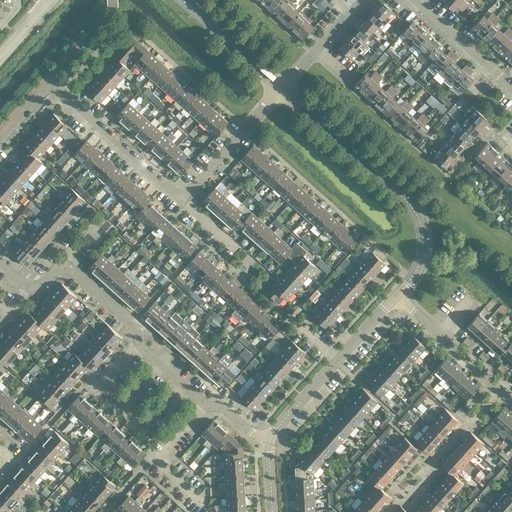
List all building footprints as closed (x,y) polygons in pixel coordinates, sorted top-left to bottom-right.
[(268,0),(264,5),(271,12),(282,0),(281,0),(268,0)] [(286,4),(282,0),(271,12),(279,19),(293,4),(289,0),(286,4)] [(315,0),(313,3),(319,8),(322,12),(327,6),(330,9),(335,4),(331,1),(329,3),(325,0),(315,0)] [(466,8),(457,0),(441,0),(452,10),(456,5),(463,12),(466,8)] [(395,14),(384,4),(380,8),(374,2),(370,6),(387,22),(395,14)] [(293,4),(279,19),(287,26),(297,14),(293,10),(296,7),(293,4)] [(387,22),(370,6),(367,10),(374,15),(370,20),(380,29),(387,22)] [(482,17),(472,28),(480,35),(496,17),(493,13),(487,20),(482,17)] [(302,18),(297,14),(287,26),(295,33),(308,17),(305,14),(302,18)] [(308,17),(295,33),(303,40),(313,28),(309,24),(312,21),(308,17)] [(496,17),(480,35),(488,42),(498,31),(494,27),(500,20),(496,17)] [(380,29),(370,20),(366,24),(360,18),(356,22),(374,37),(380,29)] [(421,28),(413,20),(403,32),(407,36),(401,43),(405,46),(421,28)] [(407,24),(403,21),(398,28),(401,31),(407,24)] [(374,37),(356,22),(353,25),(359,31),(356,35),(367,45),(374,37)] [(421,28),(405,46),(408,49),(415,42),(419,46),(429,35),(421,28)] [(498,31),(488,42),(495,49),(511,31),(508,28),(502,34),(498,31)] [(511,30),(511,31),(495,49),(503,56),(511,46),(511,43),(509,41),(511,37),(511,30)] [(367,45),(356,35),(352,39),(346,34),(343,37),(360,52),(367,45)] [(437,41),(429,35),(419,46),(423,50),(417,57),(420,60),(437,41)] [(360,52),(343,37),(339,41),(345,47),(342,51),(352,60),(360,52)] [(143,71),(155,57),(134,38),(128,44),(134,50),(141,56),(134,63),(143,71)] [(445,48),(437,41),(420,60),(424,63),(430,56),(434,60),(440,53),(445,48)] [(122,63),(134,50),(128,44),(109,66),(122,78),(130,70),(122,63)] [(511,46),(503,56),(511,63),(511,61),(511,46)] [(445,57),(440,53),(434,60),(431,64),(438,71),(454,54),(450,51),(445,57)] [(454,54),(438,71),(446,78),(456,67),(452,63),(457,57),(454,54)] [(155,57),(143,71),(151,78),(163,65),(155,57)] [(163,65),(151,78),(159,85),(171,72),(163,65)] [(460,71),(456,67),(446,78),(454,85),(469,68),(466,65),(460,71)] [(122,78),(109,66),(101,74),(115,87),(122,78)] [(469,68),(454,85),(462,92),(472,81),(467,77),(473,71),(469,68)] [(357,79),(362,73),(357,69),(352,74),(357,79)] [(171,72),(159,85),(167,93),(179,79),(171,72)] [(367,72),(354,86),(362,93),(379,75),(375,72),(371,76),(367,72)] [(115,87),(101,74),(94,82),(108,95),(115,87)] [(379,75),(362,93),(370,100),(380,89),(376,85),(382,78),(379,75)] [(179,79),(167,93),(175,100),(187,86),(179,79)] [(108,95),(94,82),(86,91),(100,103),(108,95)] [(163,109),(167,104),(145,85),(141,90),(163,109)] [(187,86),(175,100),(183,107),(195,93),(187,86)] [(380,89),(370,100),(378,107),(394,89),(391,86),(385,92),(380,89)] [(394,89),(378,107),(386,114),(396,103),(392,99),(398,92),(394,89)] [(195,93),(183,107),(191,114),(203,101),(195,93)] [(447,95),(442,98),(445,105),(450,103),(447,95)] [(396,103),(386,114),(393,121),(410,103),(406,100),(400,107),(396,103)] [(203,101),(191,114),(199,122),(212,108),(203,101)] [(128,103),(116,117),(124,124),(141,106),(139,103),(134,108),(128,103)] [(410,103),(393,121),(401,128),(411,117),(407,113),(414,106),(410,103)] [(141,106),(124,124),(132,132),(145,118),(139,113),(144,108),(141,106)] [(212,108),(199,122),(207,129),(220,115),(212,108)] [(475,110),(468,118),(485,133),(489,129),(482,124),(486,120),(475,110)] [(67,126),(53,114),(46,122),(59,135),(67,126)] [(411,117),(401,128),(409,135),(425,117),(422,114),(416,121),(411,117)] [(220,115),(207,129),(216,136),(228,123),(220,115)] [(425,117),(409,135),(417,142),(427,131),(423,127),(429,120),(425,117)] [(145,118),(132,132),(140,139),(157,120),(155,118),(150,123),(145,118)] [(485,133),(468,118),(461,125),(472,135),(476,131),(482,137),(485,133)] [(157,120),(140,139),(148,146),(161,132),(155,127),(160,122),(157,120)] [(59,135),(46,122),(39,130),(52,143),(59,135)] [(472,135),(461,125),(454,133),(471,149),(475,145),(468,139),(472,135)] [(52,143),(39,130),(31,138),(45,151),(52,143)] [(161,132),(148,146),(156,153),(173,135),(171,132),(166,137),(161,132)] [(471,149),(454,133),(447,141),(458,151),(462,147),(468,152),(471,149)] [(173,135),(156,153),(165,160),(177,147),(171,142),(176,137),(173,135)] [(45,151),(31,138),(24,147),(42,163),(43,163),(38,159),(45,151)] [(86,141),(74,155),(82,162),(95,148),(86,141)] [(458,151),(447,141),(440,149),(457,164),(461,161),(454,155),(458,151)] [(487,142),(476,155),(480,159),(474,166),(478,169),(496,150),(487,142)] [(253,145),(241,159),(249,167),(262,153),(253,145)] [(42,163),(24,147),(28,151),(21,159),(35,171),(42,163)] [(177,147),(165,160),(173,168),(189,149),(187,147),(182,152),(177,147)] [(457,164),(440,149),(438,147),(436,147),(433,148),(431,150),(430,153),(432,155),(433,157),(444,166),(448,162),(454,168),(457,164)] [(95,148),(82,162),(90,169),(103,156),(95,148)] [(189,149),(173,168),(181,175),(193,161),(187,156),(192,151),(189,149)] [(496,150),(478,169),(481,172),(488,165),(492,169),(503,157),(496,150)] [(262,153),(249,167),(257,174),(270,160),(262,153)] [(103,156),(90,169),(98,177),(111,163),(103,156)] [(503,157),(492,169),(496,173),(490,180),(494,183),(511,164),(503,157)] [(35,171),(21,159),(14,167),(28,179),(35,171)] [(270,160),(257,174),(265,181),(278,167),(270,160)] [(111,163),(98,177),(106,184),(119,170),(111,163)] [(511,164),(494,183),(497,186),(503,179),(507,183),(511,178),(511,164)] [(28,179),(14,167),(7,175),(21,187),(28,179)] [(278,167),(265,181),(273,188),(286,175),(278,167)] [(119,170),(106,184),(115,191),(127,177),(119,170)] [(21,187),(7,175),(0,182),(0,183),(13,195),(21,187)] [(286,175),(273,188),(281,196),(294,182),(286,175)] [(127,177),(115,191),(123,198),(135,185),(127,177)] [(294,182),(281,196),(290,203),(302,189),(294,182)] [(13,195),(0,183),(0,197),(6,203),(13,195)] [(135,185),(123,198),(131,205),(143,192),(135,185)] [(215,188),(203,202),(211,209),(228,191),(225,189),(221,193),(215,188)] [(61,190),(59,193),(78,209),(85,201),(71,189),(66,194),(61,190)] [(302,189),(290,203),(298,210),(310,196),(302,189)] [(228,191),(211,209),(219,217),(231,203),(226,198),(230,193),(228,191)] [(85,197),(90,202),(95,197),(89,192),(85,197)] [(143,192),(131,205),(138,212),(135,216),(136,216),(151,199),(143,192)] [(78,209),(59,193),(57,195),(61,200),(57,205),(70,217),(78,209)] [(310,196),(298,210),(306,217),(318,204),(310,196)] [(96,199),(92,203),(98,209),(102,205),(96,199)] [(151,199),(136,216),(141,221),(137,226),(139,228),(156,210),(148,203),(151,199)] [(27,206),(37,213),(40,207),(30,201),(27,206)] [(231,203),(219,217),(227,224),(244,205),(241,203),(237,208),(231,203)] [(318,204),(306,217),(314,225),(326,211),(318,204)] [(47,206),(45,209),(63,225),(70,217),(57,205),(52,211),(47,206)] [(244,205),(227,224),(235,231),(252,213),(251,213),(247,217),(242,212),(246,208),(244,205)] [(63,225),(45,209),(42,211),(47,216),(42,221),(56,233),(63,225)] [(112,222),(118,216),(112,210),(106,216),(112,222)] [(156,210),(139,228),(142,231),(146,226),(152,231),(164,217),(156,210)] [(326,211),(314,225),(322,232),(334,218),(326,211)] [(252,213),(235,231),(236,231),(240,227),(247,234),(264,215),(261,213),(257,218),(252,213)] [(17,233),(26,220),(19,214),(9,228),(17,233)] [(264,215),(247,234),(255,241),(268,227),(262,223),(267,218),(264,215)] [(164,217),(152,231),(157,236),(153,240),(156,243),(172,224),(164,217)] [(276,217),(273,222),(281,228),(284,223),(276,217)] [(334,218),(322,232),(330,239),(342,225),(334,218)] [(32,222),(30,225),(49,241),(56,233),(42,221),(37,227),(32,222)] [(122,231),(126,227),(120,221),(116,225),(122,231)] [(172,224),(156,243),(158,245),(162,240),(168,245),(180,232),(172,224)] [(49,241),(30,225),(28,227),(33,232),(28,237),(42,250),(49,241)] [(342,225),(330,239),(338,246),(350,233),(342,225)] [(297,226),(293,231),(309,246),(313,241),(297,226)] [(268,227),(255,241),(263,248),(280,230),(278,228),(273,232),(268,227)] [(280,230),(263,248),(272,256),(284,242),(278,237),(283,232),(280,230)] [(126,232),(123,235),(129,241),(132,237),(126,232)] [(180,232),(168,245),(173,250),(169,255),(172,257),(188,239),(180,232)] [(4,233),(0,237),(5,243),(9,238),(4,233)] [(350,233),(338,246),(346,254),(359,240),(350,233)] [(18,238),(16,241),(34,258),(42,250),(28,237),(23,243),(18,238)] [(180,265),(197,246),(188,239),(172,257),(180,265)] [(34,258),(16,241),(14,243),(18,248),(13,254),(27,266),(34,258)] [(284,242),(272,256),(280,263),(288,255),(292,249),(284,242)] [(297,243),(292,249),(288,255),(296,262),(295,263),(309,276),(316,267),(303,255),(306,252),(297,243)] [(372,251),(364,260),(378,272),(385,264),(372,251)] [(199,252),(187,266),(195,273),(207,260),(199,252)] [(101,254),(89,268),(97,275),(114,257),(111,255),(107,259),(101,254)] [(333,268),(338,263),(329,255),(325,259),(333,268)] [(114,257),(97,275),(105,283),(118,269),(112,264),(116,259),(114,257)] [(207,260),(195,273),(203,281),(215,267),(207,260)] [(378,272),(364,260),(357,268),(371,280),(378,272)] [(295,263),(288,271),(302,284),(309,276),(295,263)] [(169,277),(173,273),(165,266),(161,270),(169,277)] [(211,288),(224,274),(215,267),(203,281),(199,286),(202,288),(206,283),(211,288)] [(371,280),(357,268),(350,276),(363,288),(371,280)] [(118,269),(105,283),(113,290),(130,271),(127,269),(123,274),(118,269)] [(130,271),(113,290),(121,297),(134,283),(128,278),(132,274),(130,271)] [(160,271),(155,277),(164,284),(169,278),(160,271)] [(288,271),(281,280),(294,292),(302,284),(288,271)] [(175,279),(182,286),(187,281),(180,274),(175,279)] [(224,274),(211,288),(219,295),(232,281),(224,274)] [(363,288),(350,276),(342,284),(356,296),(363,288)] [(281,280),(268,294),(279,304),(284,298),(287,300),(294,292),(281,280)] [(232,281),(219,295),(227,302),(240,289),(232,281)] [(134,283),(121,297),(129,304),(146,286),(144,283),(139,288),(134,283)] [(77,297),(62,284),(54,292),(69,306),(77,297)] [(356,296),(342,284),(335,292),(349,305),(356,296)] [(146,286),(129,304),(138,312),(150,298),(144,293),(149,288),(146,286)] [(240,289),(227,302),(236,310),(248,296),(240,289)] [(176,295),(181,299),(186,295),(181,290),(176,295)] [(69,306),(54,292),(50,297),(48,295),(45,299),(62,314),(69,306)] [(349,305),(335,292),(328,300),(342,313),(349,305)] [(239,322),(244,317),(256,303),(248,296),(236,310),(231,315),(239,322)] [(62,314),(45,299),(42,302),(44,303),(40,308),(55,322),(62,314)] [(328,300),(321,308),(334,321),(342,313),(328,300)] [(154,302),(142,316),(150,323),(167,305),(165,302),(160,307),(154,302)] [(256,303),(244,317),(252,324),(264,310),(256,303)] [(167,305),(150,323),(159,330),(171,317),(165,312),(170,307),(167,305)] [(55,322),(40,308),(33,316),(28,312),(47,330),(55,322)] [(321,308),(313,317),(327,329),(334,321),(321,308)] [(264,310),(252,324),(260,331),(272,318),(264,310)] [(91,311),(86,317),(90,320),(95,314),(91,311)] [(47,330),(28,312),(21,320),(36,334),(43,326),(47,330)] [(167,338),(183,319),(175,312),(171,317),(159,330),(167,338)] [(479,313),(465,329),(469,332),(471,329),(476,333),(487,321),(479,313)] [(272,318),(260,331),(268,339),(280,325),(272,318)] [(175,345),(191,326),(183,319),(167,338),(175,345)] [(36,334),(21,320),(16,325),(15,324),(12,327),(28,342),(36,334)] [(487,321),(476,333),(481,338),(478,340),(481,343),(495,328),(487,321)] [(107,325),(100,333),(115,347),(122,338),(107,325)] [(232,325),(229,327),(234,335),(238,333),(232,325)] [(183,352),(199,334),(191,326),(175,345),(183,352)] [(28,342),(12,327),(9,330),(10,332),(6,337),(21,350),(28,342)] [(495,328),(481,343),(485,346),(487,344),(492,348),(503,335),(495,328)] [(94,336),(91,340),(108,355),(115,347),(100,333),(96,338),(94,336)] [(199,334),(183,352),(191,359),(203,346),(198,341),(202,336),(199,334)] [(242,334),(238,339),(255,353),(259,348),(242,334)] [(503,335),(492,348),(497,352),(494,355),(498,358),(511,341),(511,340),(511,342),(503,335)] [(426,348),(413,336),(406,344),(419,356),(426,348)] [(21,350),(6,337),(2,341),(0,340),(0,339),(0,345),(14,358),(21,350)] [(108,355),(91,340),(88,343),(90,344),(85,349),(100,363),(108,355)] [(292,341),(284,349),(298,361),(305,353),(292,341)] [(511,341),(498,358),(503,353),(510,360),(511,357),(511,341)] [(419,356),(406,344),(399,352),(412,364),(419,356)] [(14,358),(0,345),(0,360),(6,367),(14,358)] [(203,346),(191,359),(199,367),(216,348),(213,346),(209,351),(203,346)] [(207,374),(224,355),(216,348),(199,367),(207,374)] [(245,348),(240,353),(248,361),(253,355),(245,348)] [(74,353),(93,371),(100,363),(85,349),(78,357),(74,353)] [(298,361),(284,349),(277,357),(291,369),(298,361)] [(412,364),(399,352),(392,360),(404,372),(412,364)] [(74,353),(66,361),(81,375),(88,367),(93,371),(74,353)] [(215,381),(232,363),(224,355),(207,374),(215,381)] [(448,355),(434,371),(443,378),(454,365),(449,361),(452,358),(448,355)] [(291,369),(277,357),(270,365),(283,377),(291,369)] [(404,372),(392,360),(384,368),(397,380),(404,372)] [(66,361),(59,370),(74,383),(81,375),(66,361)] [(232,363),(215,381),(224,389),(236,375),(230,369),(234,365),(232,363)] [(283,377),(270,365),(262,373),(276,386),(283,377)] [(454,365),(443,378),(451,385),(462,373),(454,365)] [(504,374),(507,371),(500,365),(497,368),(504,374)] [(397,380),(384,368),(377,377),(390,388),(397,380)] [(59,370),(52,378),(67,391),(74,383),(59,370)] [(276,386),(262,373),(255,381),(269,394),(276,386)] [(462,373),(451,385),(459,393),(470,380),(462,373)] [(390,388),(377,377),(373,381),(370,379),(367,382),(383,396),(390,388)] [(52,378),(45,386),(60,399),(67,391),(52,378)] [(470,380),(459,393),(467,400),(481,385),(477,381),(475,384),(470,380)] [(269,394),(255,381),(248,389),(262,402),(269,394)] [(45,386),(37,394),(52,408),(60,399),(45,386)] [(378,402),(362,388),(359,391),(361,394),(357,399),(370,410),(378,402)] [(262,402),(248,389),(240,398),(254,410),(262,402)] [(2,391),(0,392),(0,409),(11,396),(8,394),(7,395),(2,391)] [(80,395),(67,408),(73,414),(69,418),(71,421),(88,402),(80,395)] [(11,396),(0,409),(0,416),(4,420),(18,405),(13,401),(15,399),(11,396)] [(370,410),(357,399),(350,407),(363,418),(370,410)] [(88,402),(71,421),(74,423),(78,418),(84,423),(96,409),(88,402)] [(18,405),(4,420),(12,428),(27,411),(24,408),(23,410),(18,405)] [(505,406),(491,421),(499,429),(511,416),(506,412),(509,409),(505,406)] [(363,418),(350,407),(343,415),(356,426),(363,418)] [(96,409),(84,423),(89,428),(85,433),(87,435),(104,417),(96,409)] [(458,421),(445,409),(438,418),(451,429),(458,421)] [(27,411),(12,428),(20,435),(34,420),(29,415),(31,414),(27,411)] [(356,426),(343,415),(336,423),(349,434),(356,426)] [(511,417),(511,416),(499,429),(507,436),(511,430),(511,417)] [(104,417),(87,435),(90,437),(94,433),(100,438),(112,424),(104,417)] [(451,429),(438,418),(431,426),(443,437),(451,429)] [(34,420),(20,435),(29,442),(42,427),(34,420)] [(222,428),(214,420),(201,434),(207,439),(203,444),(205,446),(222,428)] [(349,434),(336,423),(328,431),(341,442),(349,434)] [(112,424),(100,438),(105,443),(101,447),(103,450),(120,431),(112,424)] [(443,437),(431,426),(423,434),(436,445),(443,437)] [(236,441),(222,428),(205,446),(208,449),(212,444),(218,449),(220,447),(226,452),(236,441)] [(191,429),(184,438),(191,443),(198,435),(191,429)] [(69,444),(55,431),(47,440),(66,456),(68,454),(63,450),(69,444)] [(120,431),(103,450),(106,452),(110,447),(116,452),(128,438),(120,431)] [(341,442),(328,431),(321,439),(334,450),(341,442)] [(484,444),(471,432),(463,441),(476,452),(484,444)] [(436,445),(423,434),(416,442),(431,456),(434,453),(432,451),(436,445)] [(128,438),(116,452),(121,457),(117,462),(120,464),(136,446),(128,438)] [(405,438),(397,446),(410,458),(417,449),(405,438)] [(334,450),(321,439),(314,447),(327,458),(334,450)] [(66,456),(47,440),(40,448),(54,460),(59,455),(64,459),(66,456)] [(236,441),(226,452),(226,454),(224,454),(224,462),(217,462),(217,466),(243,464),(242,446),(236,441)] [(476,452),(463,441),(456,449),(469,460),(476,452)] [(136,446),(120,464),(122,466),(126,462),(132,467),(145,453),(136,446)] [(410,458),(397,446),(390,454),(403,466),(410,458)] [(327,458),(314,447),(307,455),(320,466),(327,458)] [(54,460),(40,448),(33,456),(51,473),(54,470),(49,466),(54,460)] [(469,460),(456,449),(449,457),(462,468),(469,460)] [(77,451),(70,459),(76,464),(83,456),(77,451)] [(403,466),(390,454),(383,462),(396,474),(403,466)] [(320,466),(307,455),(299,464),(301,465),(302,465),(313,475),(313,474),(320,466)] [(51,473),(33,456),(26,464),(39,476),(44,471),(49,475),(51,473)] [(462,468),(449,457),(445,462),(442,459),(439,462),(463,484),(455,476),(462,468)] [(396,474),(383,462),(376,470),(388,482),(396,474)] [(463,484),(439,462),(439,463),(450,473),(443,481),(456,492),(463,484)] [(39,476),(26,464),(18,472),(37,489),(39,486),(34,482),(39,476)] [(243,464),(217,466),(217,469),(225,468),(225,476),(243,475),(243,464)] [(302,465),(301,465),(299,467),(295,467),(295,475),(291,475),(291,480),(296,480),(296,479),(313,478),(313,475),(302,465)] [(388,482),(376,470),(368,478),(392,500),(393,499),(381,489),(388,482)] [(37,489),(18,472),(11,480),(25,493),(30,487),(35,491),(37,489)] [(91,474),(89,477),(108,494),(115,486),(102,473),(96,479),(91,474)] [(243,475),(225,476),(225,483),(218,484),(218,487),(244,486),(243,475)] [(108,494),(89,477),(86,479),(92,484),(87,490),(101,502),(108,494)] [(296,479),(296,480),(296,490),(313,489),(313,478),(296,479)] [(392,500),(368,478),(376,486),(370,494),(382,505),(387,500),(389,503),(392,500)] [(331,479),(328,483),(334,489),(338,485),(331,479)] [(25,493),(11,480),(4,488),(22,505),(25,502),(20,498),(25,493)] [(456,492),(443,481),(436,489),(449,500),(456,492)] [(142,497),(150,488),(146,484),(137,492),(142,497)] [(244,486),(218,487),(218,490),(226,490),(226,497),(245,496),(244,486)] [(22,505),(4,488),(0,492),(0,499),(10,509),(15,503),(20,508),(22,505)] [(313,489),(296,490),(297,500),(314,499),(313,489)] [(449,500),(436,489),(429,497),(442,508),(449,500)] [(101,502),(87,490),(82,495),(76,490),(74,493),(93,510),(101,502)] [(511,497),(505,491),(498,499),(510,511),(511,509),(511,497)] [(91,511),(93,510),(74,493),(72,495),(77,500),(72,506),(79,511),(91,511)] [(126,494),(120,500),(122,502),(116,510),(118,511),(128,511),(141,498),(138,496),(134,501),(128,496),(126,494)] [(376,511),(382,505),(370,494),(362,502),(373,511),(376,511)] [(245,496),(226,497),(226,505),(219,505),(219,509),(245,507),(245,496)] [(438,511),(442,508),(429,497),(422,505),(429,511),(438,511)] [(141,498),(128,511),(143,511),(145,510),(139,506),(143,501),(141,498)] [(7,511),(10,509),(0,499),(0,511),(7,511)] [(314,499),(297,500),(297,511),(315,510),(314,499)] [(509,511),(510,511),(498,499),(490,507),(495,511),(509,511)] [(373,511),(362,502),(355,510),(357,511),(373,511)]
